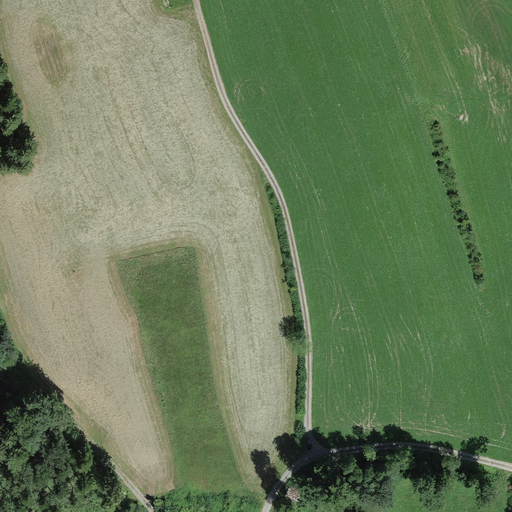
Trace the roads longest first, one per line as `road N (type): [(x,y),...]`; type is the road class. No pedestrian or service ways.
road 1 (track): [(196,0),(229,112),(264,164),(298,256),(309,339),(304,450)]
road 2 (track): [(0,354),(156,511)]
road 3 (track): [(511,469),(438,452),(304,450)]
